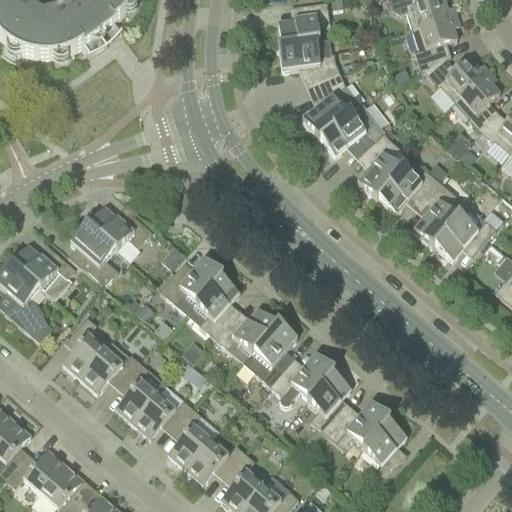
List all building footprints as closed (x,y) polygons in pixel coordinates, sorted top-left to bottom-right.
[(58,0),(55,3),(49,11),(50,11),(56,19),(41,23),(18,8),(17,10),(4,0),(0,0),(0,45),(1,46),(4,49),(7,52),(11,54),(13,56),(15,57),(17,58),(20,59),(22,60),(27,62),(31,63),(33,63),(37,64),(41,64),(44,64),(48,64),(50,64),(52,64),(57,63),(59,63),(63,62),(67,60),(71,59),(73,58),(77,56),(79,54),(82,52),(88,60),(86,60),(86,61),(91,59),(96,57),(101,54),(106,51),(99,40),(115,28),(118,25),(119,24),(122,21),(124,19),(126,16),(127,14),(130,11),(132,7),(133,3),(134,1),(134,0),(58,0)] [(404,17),(410,38),(455,23),(453,17),(449,18),(446,16),(442,4),(431,7),(428,0),(385,0),(390,16),(397,19),(404,17)] [(328,31),(326,17),(325,9),(301,13),(302,25),(277,29),(280,52),(277,53),(277,54),(318,48),(316,33),(328,31)] [(453,31),(458,30),(455,23),(410,38),(417,58),(416,58),(417,61),(413,62),(419,81),(445,66),(450,64),(445,50),(456,47),(452,35),(453,31)] [(332,61),(329,61),(327,47),(318,48),(277,54),(281,78),(309,74),(317,91),(339,82),(334,70),(332,61)] [(468,66),(455,77),(445,66),(419,81),(419,82),(423,80),(437,95),(438,93),(453,109),(488,78),(484,73),(481,76),(477,76),(468,66)] [(490,86),(493,83),(488,78),(453,109),(467,126),(479,140),(497,120),(488,110),(498,100),(489,90),(490,86)] [(359,112),(344,93),(339,82),(317,91),(324,108),(301,126),(316,146),(359,112)] [(364,158),(383,139),(361,111),(359,113),(359,112),(316,146),(317,146),(319,144),(334,163),(354,147),(364,158)] [(511,122),(507,129),(497,120),(479,140),(490,150),(492,148),(509,162),(511,157),(511,122)] [(367,178),(356,191),(375,206),(401,175),(409,165),(398,156),(391,149),(383,141),(384,140),(384,139),(364,158),(375,169),(367,178)] [(421,208),(437,189),(421,175),(413,185),(401,175),(375,206),(375,207),(377,205),(395,220),(412,200),(421,208)] [(444,215),(454,203),(437,189),(421,208),(431,216),(412,238),(431,254),(457,222),(455,224),(444,215)] [(478,256),(494,237),(465,213),(457,222),(431,254),(431,255),(433,252),(451,268),(468,248),(478,256)] [(131,222),(123,232),(103,215),(88,233),(87,233),(114,256),(113,257),(116,259),(126,247),(136,255),(150,239),(131,222)] [(87,233),(88,233),(86,231),(69,250),(75,255),(67,264),(102,294),(116,278),(104,268),(113,257),(114,256),(87,233)] [(10,269),(9,270),(40,297),(53,307),(70,288),(67,286),(74,277),(70,273),(55,260),(47,270),(27,253),(12,271),(10,269)] [(186,323),(221,281),(203,265),(184,287),(175,279),(158,298),(186,323)] [(40,297),(9,270),(0,280),(0,294),(15,307),(3,320),(23,337),(38,350),(50,336),(46,333),(44,329),(42,325),(41,321),(39,317),(37,314),(28,306),(38,295),(40,297)] [(511,278),(503,289),(503,288),(493,299),(511,315),(511,278)] [(221,281),(194,313),(205,323),(197,332),(214,347),(230,327),(221,319),(229,311),(238,300),(220,284),(222,282),(221,281)] [(132,307),(125,315),(132,321),(139,313),(132,307)] [(230,327),(214,347),(230,361),(238,352),(249,362),(277,329),(275,331),(256,316),(247,327),(240,335),(230,327)] [(86,342),(94,332),(85,324),(69,343),(78,351),(61,370),(78,385),(103,357),(86,342)] [(277,368),(296,346),(277,329),(249,362),(241,371),(269,395),(286,375),(277,368)] [(103,357),(78,385),(97,401),(107,389),(114,381),(122,388),(138,370),(129,362),(127,364),(110,349),(103,357)] [(305,409),(333,378),(314,362),(295,383),(286,375),(269,395),(280,404),(279,407),(280,411),(283,413),(288,413),(290,410),(291,407),(298,399),(307,406),(305,409)] [(147,377),(138,370),(122,388),(131,396),(114,416),(131,431),(156,402),(139,387),(147,377)] [(187,370),(179,378),(188,385),(195,377),(187,370)] [(331,380),(333,378),(305,409),(317,419),(308,428),(325,443),(342,423),(332,416),(349,396),(331,380)] [(173,417),(156,402),(131,431),(149,446),(166,427),(174,434),(191,415),(182,407),(173,417)] [(361,457),(388,426),(370,410),(351,431),(342,423),(325,443),(341,457),(352,445),(362,454),(360,457),(361,457)] [(184,476),(209,447),(217,438),(191,415),(174,434),(183,442),(166,461),(184,476)] [(0,440),(12,427),(0,416),(0,440)] [(387,428),(389,426),(388,426),(361,457),(364,460),(380,473),(371,482),(381,491),(397,472),(388,464),(405,444),(387,428)] [(13,462),(30,442),(12,427),(0,440),(0,494),(5,489),(5,488),(21,469),(13,462)] [(235,453),(226,463),(209,447),(184,476),(202,492),(219,472),(227,479),(243,461),(235,453)] [(39,501),(65,472),(47,457),(30,477),(21,469),(5,488),(5,489),(13,496),(22,486),(39,501)] [(298,472),(301,468),(291,460),(283,471),(288,475),(298,472)] [(244,478),(252,468),(243,461),(227,479),(236,487),(219,507),(225,511),(244,511),(262,493),(244,478)] [(70,511),(66,507),(83,488),(65,472),(39,501),(51,511),(70,511)] [(323,507),(331,498),(322,490),(314,499),(323,507)] [(262,493),(244,511),(291,511),(297,506),(288,499),(280,508),(262,493)] [(110,511),(100,502),(91,511),(110,511)]
